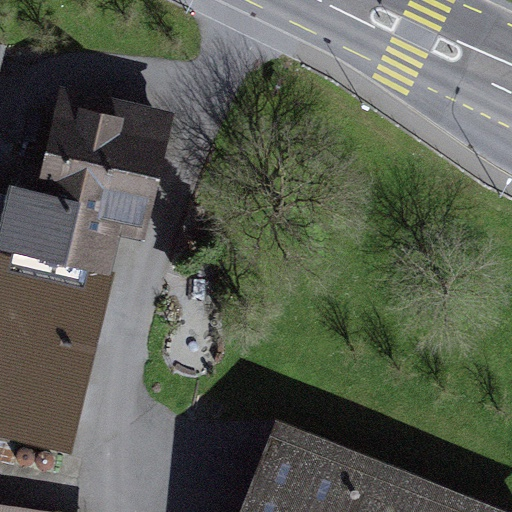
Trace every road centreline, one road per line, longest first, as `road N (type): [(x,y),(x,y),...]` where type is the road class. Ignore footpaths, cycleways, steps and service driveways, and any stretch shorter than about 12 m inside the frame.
road 1 (track): [(115,511),(111,461),(189,160),(261,0)]
road 2 (primary): [(339,0),(511,83)]
